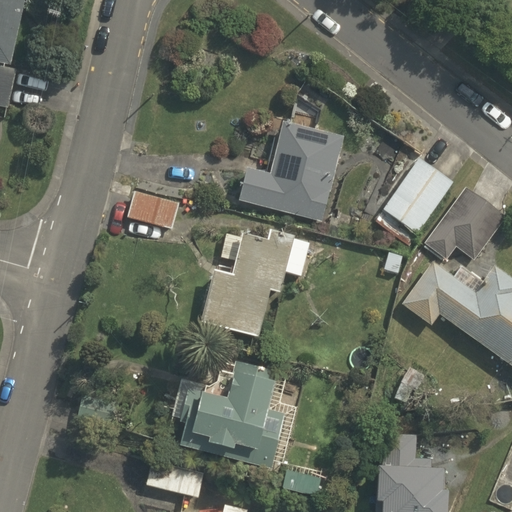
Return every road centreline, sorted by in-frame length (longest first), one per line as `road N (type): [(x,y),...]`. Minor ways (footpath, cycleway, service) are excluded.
road 1 (residential): [(133,0),(64,276)]
road 2 (residential): [(319,0),(511,151)]
road 3 (residential): [(64,276),(0,511)]
